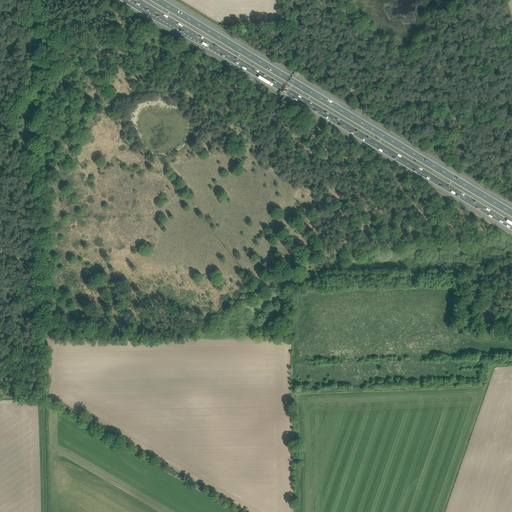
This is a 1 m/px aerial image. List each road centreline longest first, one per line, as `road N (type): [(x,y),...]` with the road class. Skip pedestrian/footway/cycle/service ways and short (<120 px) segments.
road 1 (motorway): [(135,0),(511,226)]
road 2 (motorway): [(511,213),(156,0)]
road 3 (track): [(252,511),(64,396),(0,387)]
road 4 (track): [(297,511),(292,298)]
